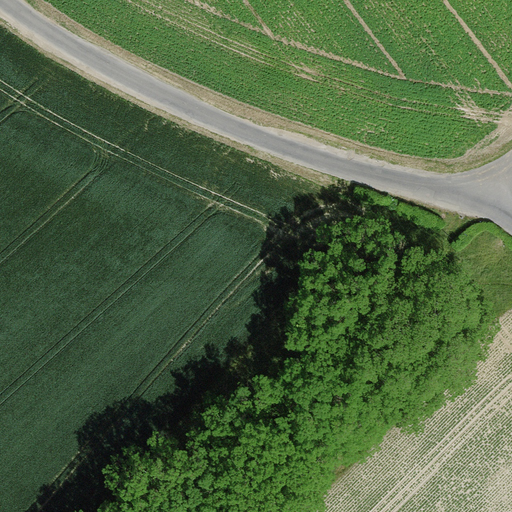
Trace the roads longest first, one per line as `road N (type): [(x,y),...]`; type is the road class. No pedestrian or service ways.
road 1 (unclassified): [(488,193),(377,174),(216,119),(5,0)]
road 2 (track): [(192,511),(488,193)]
